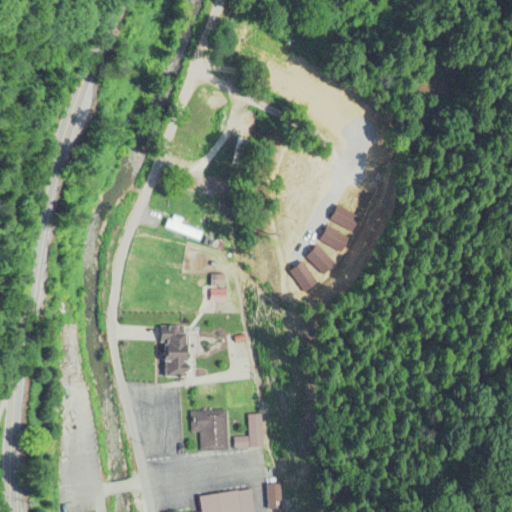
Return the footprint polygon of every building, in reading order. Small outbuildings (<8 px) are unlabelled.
[(336,90),(356,107),(343,123),(323,107),(336,90)] [(197,240),(165,227),(169,217),(201,230),(197,240)] [(166,374),(186,375),(186,371),(190,371),(191,324),(159,323),(159,340),(166,340),(166,374)] [(188,407),(226,407),(227,449),(199,450),(199,431),(189,431),(188,407)] [(246,413),(257,412),(260,445),(232,448),(231,437),(248,436),(246,413)] [(198,496),(201,511),(254,511),(250,488),(198,496)]
